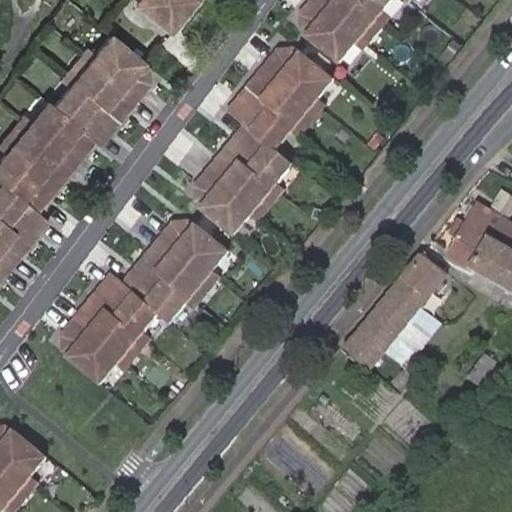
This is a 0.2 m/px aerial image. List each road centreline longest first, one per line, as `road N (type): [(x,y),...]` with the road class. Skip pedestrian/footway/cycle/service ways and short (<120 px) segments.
road 1 (tertiary): [(511,57),(136,511)]
road 2 (tertiary): [(163,511),(511,92)]
road 3 (residential): [(273,0),(0,359)]
